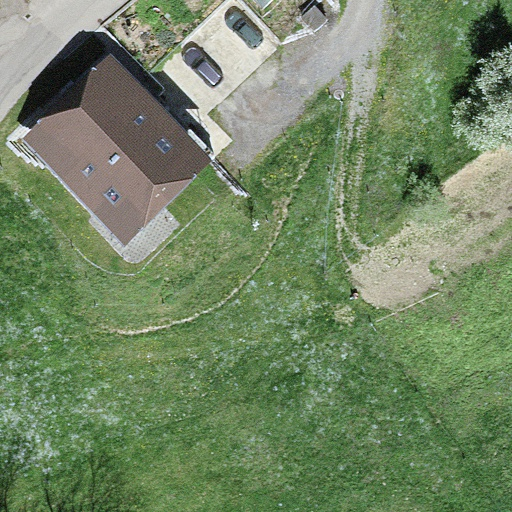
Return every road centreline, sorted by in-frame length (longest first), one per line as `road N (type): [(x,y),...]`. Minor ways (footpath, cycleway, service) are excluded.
road 1 (track): [(511,177),(449,214),(313,270),(173,285),(102,279),(50,258),(0,198)]
road 2 (unclassified): [(0,97),(93,0)]
